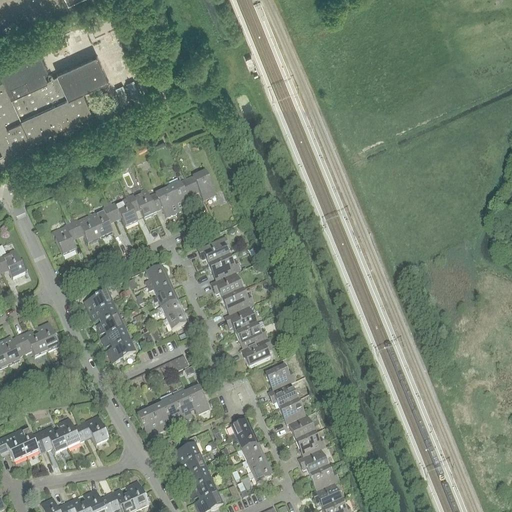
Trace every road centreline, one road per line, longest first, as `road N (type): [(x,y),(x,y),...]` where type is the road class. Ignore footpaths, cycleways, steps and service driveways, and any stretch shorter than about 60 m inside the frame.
road 1 (track): [(22,178),(152,119)]
road 2 (residential): [(14,488),(113,470),(140,454)]
road 3 (track): [(152,119),(163,94),(128,0)]
road 4 (residential): [(101,389),(217,336)]
road 5 (residential): [(56,294),(168,243)]
